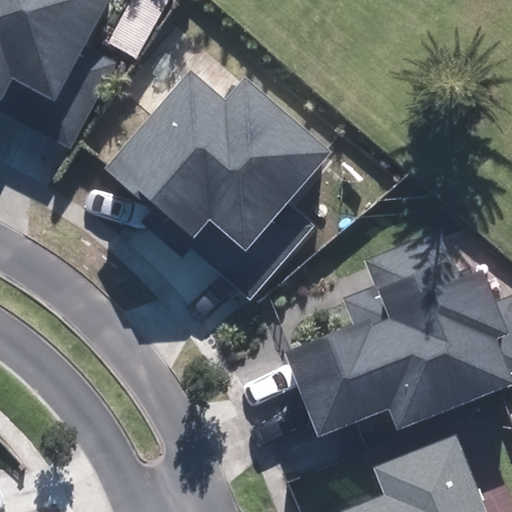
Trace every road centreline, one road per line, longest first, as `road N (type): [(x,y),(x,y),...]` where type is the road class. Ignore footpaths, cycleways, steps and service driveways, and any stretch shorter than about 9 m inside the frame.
road 1 (residential): [(0,254),(62,280),(113,323),(164,399),(198,485)]
road 2 (residential): [(134,507),(113,459),(0,330)]
